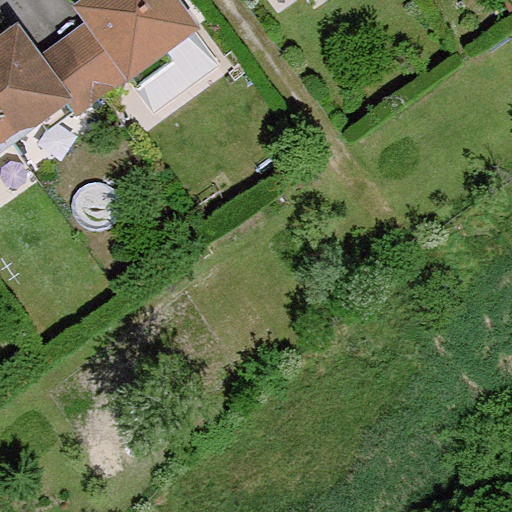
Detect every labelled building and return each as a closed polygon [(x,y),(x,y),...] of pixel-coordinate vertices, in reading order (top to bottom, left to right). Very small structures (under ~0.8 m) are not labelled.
[(90,25),(64,45),(100,95),(127,76),(137,89),(174,63),(166,52),(195,31),(172,0),(106,0),(107,1),(84,17),(90,25)] [(107,1),(106,0),(92,0),(79,10),(84,17),(107,1)] [(0,54),(0,55),(22,39),(17,32),(0,44),(0,54)] [(39,63),(22,39),(0,55),(0,54),(0,126),(12,143),(67,103),(75,115),(100,95),(64,45),(39,63)] [(213,39),(167,74),(185,97),(230,62),(213,39)] [(0,151),(12,143),(0,126),(0,151)]
